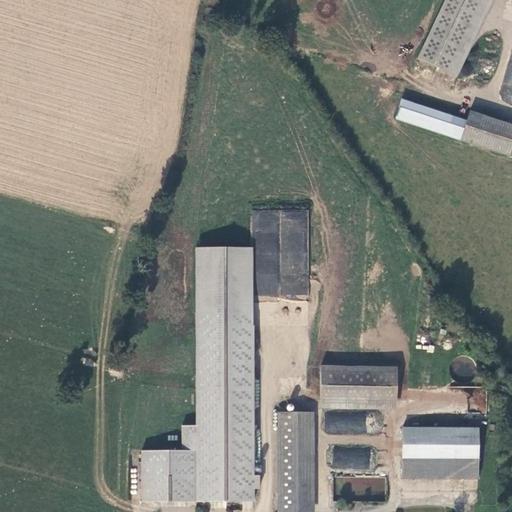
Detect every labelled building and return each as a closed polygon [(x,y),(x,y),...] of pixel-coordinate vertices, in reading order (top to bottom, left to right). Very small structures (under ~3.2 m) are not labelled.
[(447,0),(418,63),(449,77),(483,0),(447,0)] [(494,0),(483,0),(449,77),(456,84),(494,0)] [(511,151),(511,128),(470,115),(461,144),(510,159),(511,151)] [(203,250),(202,315),(259,316),(260,251),(203,250)] [(259,316),(202,315),(200,427),(186,427),(186,452),(145,451),(145,502),(256,504),(256,491),(262,491),(262,478),(256,478),(259,316)] [(395,404),(395,372),(318,372),(319,403),(395,404)] [(324,433),(365,434),(366,413),(325,412),(324,433)] [(312,511),(312,418),(277,418),(277,511),(312,511)] [(401,460),(438,460),(438,437),(438,432),(401,432),(401,460)] [(476,437),(438,437),(438,460),(476,460),(476,437)] [(333,447),(332,468),(369,469),(369,449),(333,447)] [(401,481),(476,481),(476,460),(438,460),(401,460),(401,481)] [(341,498),(384,499),(384,478),(341,477),(341,498)]
